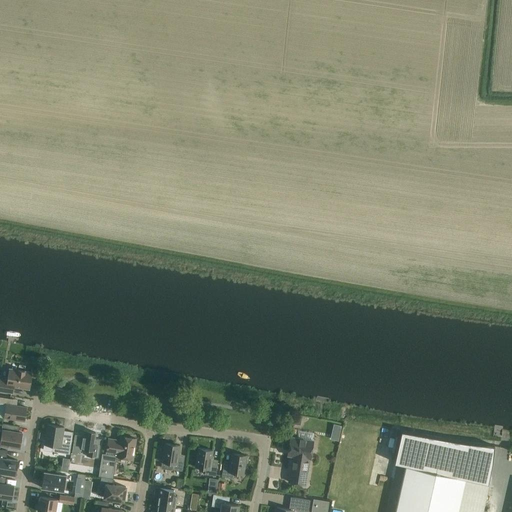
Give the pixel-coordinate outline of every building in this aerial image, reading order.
[(32,372),(10,369),(8,381),(0,379),(0,391),(3,392),(13,393),(14,387),(29,389),(32,372)] [(0,403),(7,404),(5,418),(15,419),(24,421),(27,407),(17,406),(12,405),(13,399),(4,398),(0,397),(0,403)] [(294,416),(293,424),(297,425),(301,422),(302,417),(294,416)] [(20,427),(10,425),(3,424),(2,430),(3,430),(0,445),(20,448),(22,433),(19,432),(20,427)] [(70,454),(72,442),(73,432),(72,435),(63,433),(64,427),(48,425),(44,450),(70,454)] [(334,425),(330,440),(338,442),(341,426),(334,425)] [(83,430),(82,436),(75,435),(72,454),(76,454),(81,451),(81,449),(88,450),(87,456),(98,457),(101,439),(95,438),(96,432),(83,430)] [(457,511),(465,478),(488,483),(493,463),(495,446),(464,443),(402,431),(395,463),(406,465),(395,511),(457,511)] [(99,476),(113,478),(115,460),(118,461),(119,457),(133,460),(136,439),(121,436),(121,441),(109,439),(106,454),(102,454),(99,476)] [(288,456),(293,457),(289,482),(306,485),(310,459),(311,459),(314,441),(300,438),(291,437),(288,456)] [(165,443),(162,462),(173,464),(172,470),(182,471),(183,471),(183,468),(185,458),(178,457),(180,446),(165,443)] [(198,448),(197,458),(195,467),(206,469),(205,475),(216,476),(218,463),(212,462),(213,451),(198,448)] [(8,451),(0,449),(0,472),(16,475),(18,460),(6,459),(8,451)] [(222,477),(233,479),(234,473),(244,475),(247,456),(232,453),(230,465),(224,464),(222,477)] [(66,475),(54,474),(45,472),(42,488),(64,491),(66,475)] [(82,498),(86,475),(78,474),(77,478),(81,479),(79,492),(75,492),(75,496),(82,498)] [(6,478),(0,476),(0,498),(12,500),(14,486),(5,484),(6,478)] [(113,479),(113,478),(99,476),(101,477),(100,488),(105,489),(104,498),(124,501),(126,487),(113,485),(114,479),(113,479)] [(457,511),(481,511),(488,483),(465,478),(457,511)] [(209,486),(208,493),(216,494),(217,487),(209,486)] [(158,505),(175,507),(177,496),(173,496),(174,490),(156,487),(155,498),(159,498),(158,505)] [(90,499),(91,492),(83,491),(82,498),(90,499)] [(220,511),(238,511),(239,505),(226,503),(227,497),(230,497),(221,496),(214,494),(212,506),(222,508),(220,511)] [(74,504),(75,497),(60,495),(59,502),(74,504)] [(39,511),(55,511),(56,509),(58,499),(41,497),(38,511),(39,511)] [(308,511),(310,500),(301,499),(291,497),(289,510),(277,508),(276,511),(294,511),(301,511),(308,511)] [(109,502),(99,501),(97,500),(96,506),(102,507),(101,511),(122,511),(122,510),(108,508),(109,502)]
